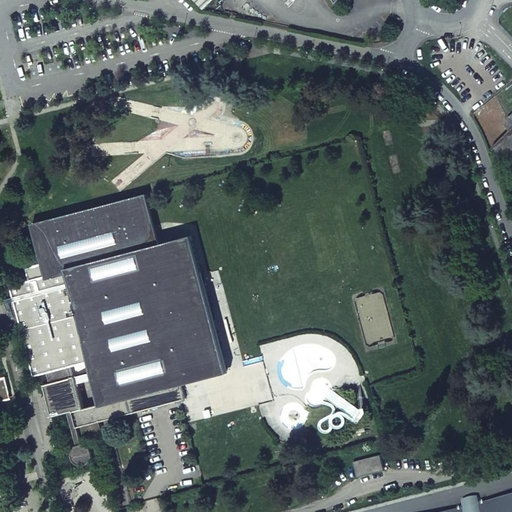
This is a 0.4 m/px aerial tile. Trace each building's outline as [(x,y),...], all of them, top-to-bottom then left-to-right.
[(511,115),(507,120),(509,122),(506,125),(511,131),(493,148),(511,167),(511,115)] [(180,401),(186,400),(182,383),(228,371),(193,238),(160,246),(146,194),(33,224),(34,227),(35,227),(45,263),(26,268),(29,281),(10,286),(34,377),(47,373),(50,383),(54,400),(48,403),(52,417),(68,413),(77,446),(75,447),(73,449),(73,450),(72,452),(71,453),(71,456),(72,457),(72,458),(75,463),(76,464),(79,466),(81,466),(84,466),(87,465),(89,464),(91,462),(93,459),(93,458),(93,455),(93,453),(93,452),(90,448),(87,445),(84,444),(82,444),(78,428),(180,401)] [(0,402),(12,399),(6,377),(0,378),(0,402)] [(381,455),(354,462),(358,478),(385,471),(381,455)] [(511,511),(511,494),(445,511),(511,511)]
